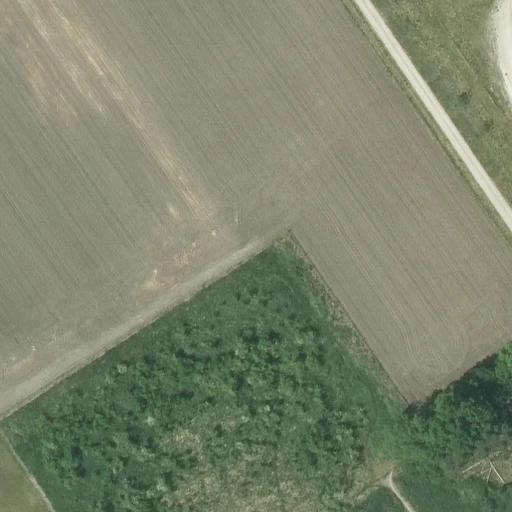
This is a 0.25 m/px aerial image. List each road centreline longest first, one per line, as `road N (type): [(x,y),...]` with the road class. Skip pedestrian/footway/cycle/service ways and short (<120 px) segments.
road 1 (track): [(511,223),(359,0)]
road 2 (track): [(511,385),(383,475)]
